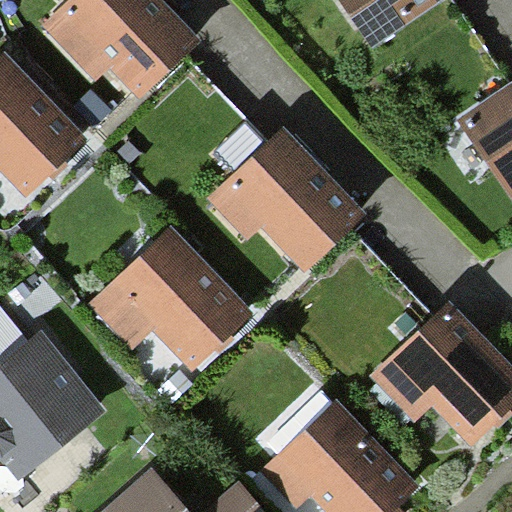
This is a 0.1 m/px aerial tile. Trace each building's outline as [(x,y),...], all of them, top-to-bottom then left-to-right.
[(152,0),(79,0),(46,32),(98,85),(112,71),(142,103),(187,58),(198,47),(152,0)] [(336,0),(373,54),(402,35),(449,4),(455,0),(336,0)] [(510,92),(449,4),(402,35),(462,125),(510,92)] [(142,103),(227,188),(272,148),(187,58),(142,103)] [(0,176),(25,204),(60,171),(88,145),(8,59),(0,67),(0,176)] [(511,90),(510,92),(462,125),(511,197),(511,90)] [(272,148),(227,188),(212,202),(247,240),(263,225),(310,277),(354,233),(365,223),(284,136),(272,148)] [(155,333),(197,376),(225,349),(257,318),(170,229),(89,307),(134,354),(155,333)] [(310,277),(393,364),(438,321),(354,233),(310,277)] [(0,461),(2,462),(19,483),(104,414),(70,373),(43,340),(36,346),(1,302),(0,302),(0,461)] [(511,366),(453,306),(438,321),(393,364),(376,381),(416,422),(432,407),(474,449),(511,410),(511,366)] [(313,496),(328,511),(397,511),(420,491),(340,405),(334,409),(317,390),(262,440),(280,459),(262,475),(295,511),(313,496)] [(266,511),(240,485),(211,511),(186,511),(149,473),(123,497),(106,511),(266,511)]
